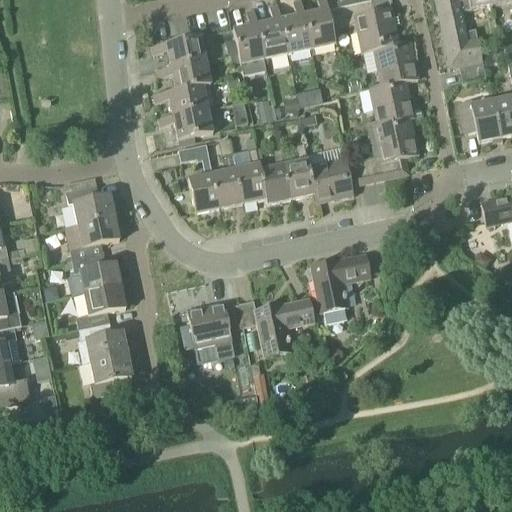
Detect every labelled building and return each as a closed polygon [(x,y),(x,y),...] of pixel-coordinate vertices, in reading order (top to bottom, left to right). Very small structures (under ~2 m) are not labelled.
[(268,12),(276,10),(273,0),(271,0),(265,1),(268,12)] [(318,16),(302,19),(309,54),(310,59),(313,59),(312,54),(333,49),(330,33),(342,31),(337,7),(325,10),(323,0),(315,2),(318,16)] [(465,0),(432,0),(439,31),(461,26),(459,16),(469,14),(465,0)] [(465,0),(469,14),(490,10),(487,0),(465,0)] [(487,0),(490,10),(511,5),(509,0),(487,0)] [(368,1),(355,4),(358,20),(372,17),(368,1)] [(355,4),(337,7),(342,31),(353,29),(360,59),(372,56),(371,55),(397,50),(389,13),(372,17),(358,20),(355,4)] [(294,21),(279,24),(278,24),(286,59),(287,64),(290,64),(289,59),(309,54),(302,19),(299,5),(291,7),(294,21)] [(255,29),(264,69),(266,69),(265,64),(286,59),(278,24),(279,24),(276,10),(268,12),(271,26),(255,29)] [(240,74),(243,74),(244,80),(265,76),(264,69),(255,29),(252,15),(244,17),(247,31),(231,34),(239,69),(240,74)] [(461,26),(439,31),(448,74),(480,67),(473,34),(463,37),(461,26)] [(166,57),(169,73),(204,66),(209,65),(209,62),(203,63),(199,42),(150,52),(152,60),(166,57)] [(223,61),(235,59),(232,47),(221,50),(223,61)] [(371,55),(372,56),(379,91),(379,92),(405,87),(416,85),(408,47),(397,50),(371,55)] [(511,60),(511,48),(503,50),(506,62),(511,60)] [(169,73),(155,76),(157,84),(171,81),(174,96),(201,91),(209,90),(209,89),(214,88),(213,86),(208,87),(204,66),(169,73)] [(229,102),(239,99),(236,84),(225,86),(229,102)] [(347,88),(349,97),(359,95),(357,86),(347,88)] [(367,94),(375,130),(375,131),(409,124),(412,123),(405,87),(379,92),(379,91),(367,94)] [(252,94),(257,108),(270,104),(265,89),(252,94)] [(174,96),(152,100),(154,108),(168,105),(171,121),(206,114),(211,113),(210,111),(205,112),(201,91),(174,96)] [(295,103),(297,113),(309,110),(306,96),(294,99),(295,103)] [(511,101),(491,106),(499,143),(511,140),(511,101)] [(297,113),(295,103),(285,105),(287,118),(298,116),(297,113)] [(491,106),(470,110),(469,106),(457,109),(463,139),(474,137),(477,148),(499,143),(491,106)] [(242,107),(230,109),(234,131),(246,128),(242,107)] [(270,126),(266,107),(255,109),(259,128),(270,126)] [(171,121),(157,124),(158,132),(173,129),(176,144),(175,144),(175,146),(211,138),(210,138),(216,137),(215,134),(210,135),(206,114),(171,121)] [(315,132),(313,123),(297,126),(299,135),(315,132)] [(375,131),(375,130),(371,131),(378,161),(383,184),(406,180),(406,178),(403,164),(417,161),(409,124),(375,131)] [(210,179),(218,214),(241,209),(234,174),(228,145),(218,147),(221,161),(223,160),(227,176),(210,179)] [(203,181),(186,184),(193,219),(218,214),(210,179),(207,164),(204,150),(176,156),(179,168),(195,165),(195,168),(200,167),(203,181)] [(282,170),(289,205),(312,200),(313,199),(307,172),(306,165),(305,165),(302,150),(295,151),(298,166),(282,170)] [(250,171),(234,174),(241,209),(264,204),(258,175),(259,175),(258,169),(257,169),(254,154),(247,156),(250,171)] [(275,171),(259,175),(258,175),(264,204),(265,210),(289,205),(282,170),(279,154),(271,156),(275,171)] [(378,161),(367,163),(372,187),(383,184),(378,161)] [(367,163),(356,166),(361,189),(372,187),(367,163)] [(344,164),(307,172),(313,199),(312,200),(314,209),(351,201),(349,191),(361,189),(356,166),(344,168),(344,164)] [(71,209),(75,230),(76,231),(113,223),(108,200),(97,203),(95,192),(64,198),(67,210),(71,209)] [(511,227),(511,201),(479,208),(484,232),(511,226),(511,227)] [(63,233),(68,255),(70,264),(71,267),(101,260),(99,249),(118,245),(113,223),(76,231),(75,230),(63,233)] [(476,256),(471,264),(483,271),(486,266),(485,261),(476,256)] [(71,267),(70,264),(63,265),(65,275),(72,274),(73,279),(77,278),(82,299),(119,291),(114,269),(103,271),(101,260),(71,267)] [(318,319),(323,318),(325,328),(329,330),(343,327),(346,323),(344,313),(346,313),(341,289),(368,284),(363,260),(309,272),(318,319)] [(0,300),(1,300),(0,296),(0,288),(11,287),(6,264),(0,265),(0,300)] [(74,323),(77,335),(107,329),(105,318),(124,314),(119,291),(82,299),(86,321),(74,323)] [(1,300),(0,300),(0,335),(12,333),(20,331),(14,298),(1,301),(1,300)] [(252,306),(237,310),(242,333),(255,330),(262,363),(290,357),(285,333),(312,328),(307,304),(254,316),(252,306)] [(223,312),(222,308),(185,316),(192,353),(230,346),(228,336),(242,333),(237,310),(223,312)] [(107,329),(77,335),(79,347),(77,348),(82,369),(88,368),(125,360),(121,337),(110,340),(107,329)] [(0,369),(7,369),(19,367),(12,333),(0,335),(0,369)] [(125,360),(88,368),(93,389),(88,390),(91,402),(121,396),(119,385),(130,382),(125,360)] [(7,369),(0,369),(0,412),(19,408),(16,389),(11,390),(7,369)] [(262,379),(251,381),(258,417),(269,415),(262,379)] [(42,420),(56,417),(53,401),(39,404),(42,420)]
